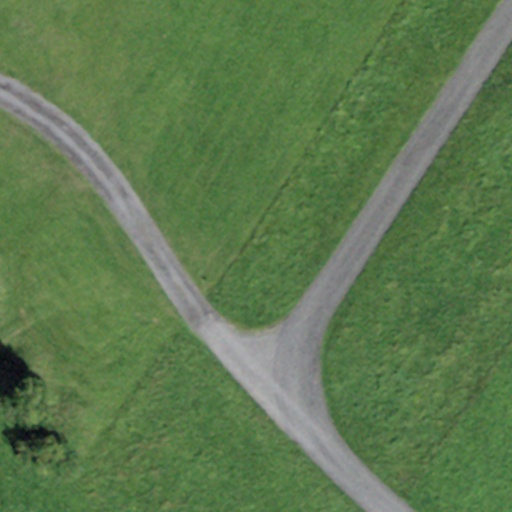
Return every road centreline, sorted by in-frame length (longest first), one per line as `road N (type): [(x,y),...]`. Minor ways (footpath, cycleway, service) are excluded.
road 1 (track): [(295,385),(316,307),(511,12)]
road 2 (track): [(295,385),(273,382),(195,313),(96,163),(0,87)]
road 3 (track): [(399,511),(306,422),(295,385)]
